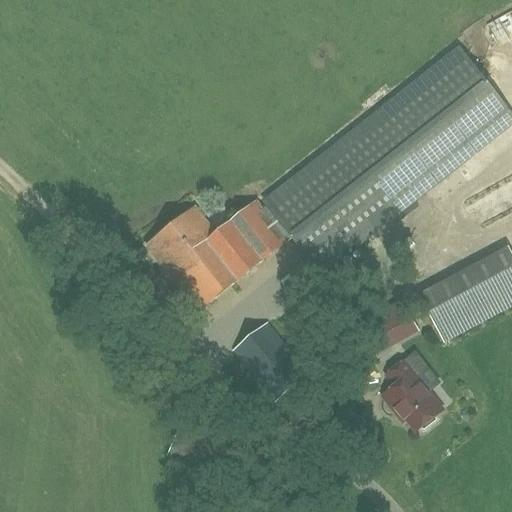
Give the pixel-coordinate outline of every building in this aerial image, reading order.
[(503,48),(511,42),(511,18),(493,30),(503,48)] [(419,197),(511,125),(511,115),(467,57),(369,132),(370,133),(267,213),(260,204),(235,224),(233,220),(216,233),(198,210),(149,247),(201,314),(290,244),(289,243),(295,239),(321,273),(419,197)] [(511,252),(422,300),(447,346),(511,312),(511,252)] [(376,356),(419,333),(402,300),(359,324),(376,356)] [(276,404),(308,378),(267,326),(234,353),(276,404)] [(415,374),(406,363),(387,378),(395,389),(384,398),(404,422),(407,420),(416,432),(420,429),(423,433),(438,422),(434,417),(441,412),(413,376),(415,374)] [(227,487),(244,453),(185,424),(168,459),(227,487)]
